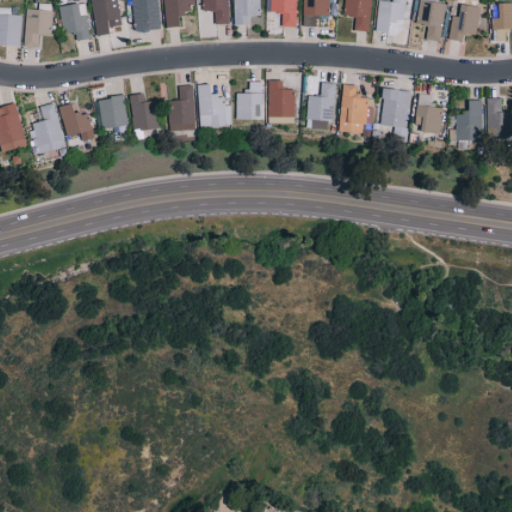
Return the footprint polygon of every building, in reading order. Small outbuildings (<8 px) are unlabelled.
[(110,33),(109,26),(120,25),(117,0),(91,0),(95,35),(110,33)] [(161,28),(157,0),(130,0),(135,31),(161,28)] [(163,0),(165,26),(181,26),(180,13),(194,12),(193,0),(163,0)] [(228,23),(227,0),(201,0),(202,10),(214,10),(215,23),(228,23)] [(259,0),(232,0),(233,24),(248,24),(248,16),(259,15),(259,0)] [(282,26),(296,26),(296,0),(270,0),(270,12),(282,13),(282,26)] [(328,0),(303,0),(302,25),(328,26),(328,0)] [(354,30),(368,31),(371,0),(345,0),(344,15),(355,16),(354,30)] [(377,31),(390,32),(391,22),(404,23),(404,0),(392,0),(393,1),(378,0),(377,31)] [(445,4),(424,0),(419,0),(415,23),(428,25),(426,39),(439,41),(445,4)] [(83,2),(58,7),(63,34),(75,32),(77,40),(91,37),(83,2)] [(499,17),(492,18),(493,41),(506,40),(506,29),(511,28),(511,2),(499,3),(499,17)] [(480,7),(460,4),(459,16),(452,15),(448,39),(462,41),(464,33),(475,34),(480,7)] [(0,44),(19,45),(21,15),(10,14),(11,8),(0,6),(0,44)] [(24,46),(38,47),(39,34),(50,34),(51,10),(25,9),(24,46)] [(279,122),(279,117),(294,117),(294,88),(283,89),(283,80),(267,80),(268,122),(279,122)] [(236,91),(236,119),(263,118),(262,81),(249,81),(250,91),(236,91)] [(327,128),(327,121),(333,121),(335,82),(321,82),(320,95),(308,95),(306,127),(327,128)] [(199,127),(231,126),(230,105),(224,105),(224,95),(212,95),(212,84),(198,84),(199,127)] [(356,97),(357,84),(341,84),(339,131),(364,132),(366,97),(356,97)] [(194,129),(194,85),(179,85),(179,100),(169,100),(170,130),(194,129)] [(410,91),(384,88),(380,124),(394,126),(393,136),(405,138),(410,91)] [(156,100),(144,101),(143,93),(129,95),(135,130),(160,126),(156,100)] [(442,106),(430,105),(431,94),(418,93),(415,124),(421,125),(421,132),(440,133),(442,106)] [(99,98),(102,128),(127,125),(124,96),(99,98)] [(501,98),(487,97),(486,136),(511,137),(511,112),(501,111),(501,98)] [(455,112),(455,140),(482,139),(481,100),(468,100),(468,112),(455,112)] [(64,147),(54,102),(39,106),(43,120),(30,123),(35,145),(32,146),(34,154),(64,147)] [(0,106),(0,151),(25,146),(15,103),(0,106)] [(59,106),(66,136),(80,133),(82,140),(94,138),(88,111),(75,114),(72,103),(59,106)]
